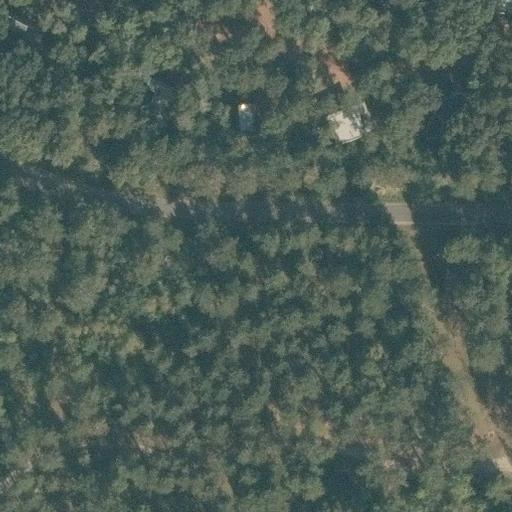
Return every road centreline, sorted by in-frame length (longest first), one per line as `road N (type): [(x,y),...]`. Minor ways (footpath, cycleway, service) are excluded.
road 1 (unclassified): [(511,215),(139,206),(56,188),(0,162)]
road 2 (track): [(262,0),(278,44),(363,65),(471,61),(511,44)]
road 3 (track): [(278,44),(121,11),(65,17)]
